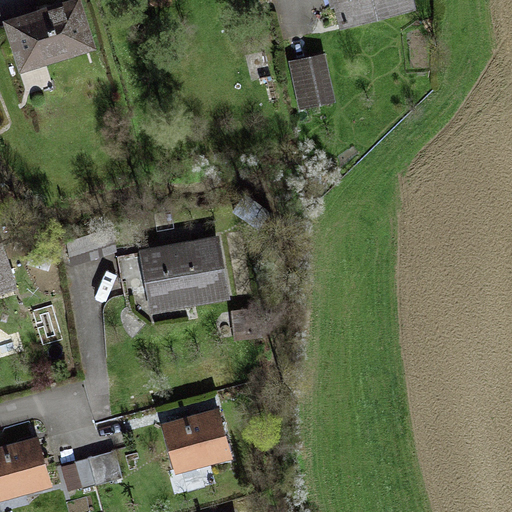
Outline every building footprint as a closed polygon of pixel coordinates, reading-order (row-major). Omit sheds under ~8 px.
[(409,0),(340,0),(347,25),(411,8),(409,0)] [(79,8),(6,26),(17,70),(89,52),(79,8)] [(321,62),(295,68),(305,105),(331,98),(321,62)] [(217,243),(141,256),(150,310),(226,297),(217,243)] [(3,248),(0,248),(0,284),(13,281),(3,248)] [(219,413),(164,428),(176,470),(230,456),(219,413)] [(37,438),(0,448),(0,503),(51,490),(37,438)] [(114,455),(62,469),(68,489),(120,476),(114,455)]
